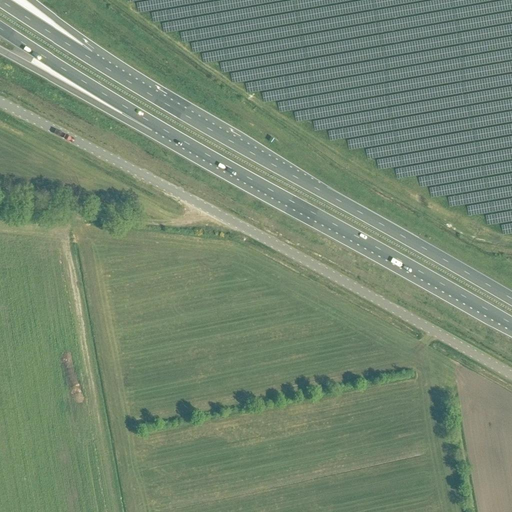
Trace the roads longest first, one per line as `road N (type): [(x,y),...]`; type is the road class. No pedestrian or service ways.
road 1 (unclassified): [(511,375),(0,103)]
road 2 (trunk): [(511,299),(89,57)]
road 3 (trunk): [(186,143),(511,324)]
road 4 (trunk): [(0,28),(186,143)]
road 5 (trunk): [(0,50),(147,132),(186,143)]
road 6 (track): [(74,214),(177,223),(189,211),(187,198)]
